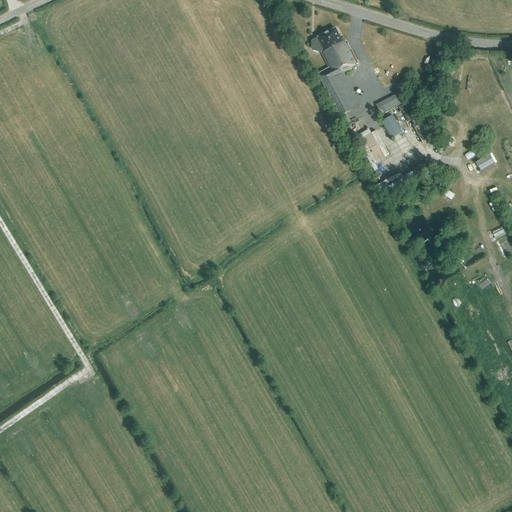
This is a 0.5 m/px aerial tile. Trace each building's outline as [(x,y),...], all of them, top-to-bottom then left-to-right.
[(343,43),(335,28),(312,41),(312,50),(320,53),(321,53),(330,69),(318,76),(340,117),(360,107),(354,95),(353,96),(352,93),(345,96),(335,78),(350,70),(350,69),(358,64),(346,42),(343,43)] [(400,93),(379,105),(384,113),(405,102),(400,93)] [(406,110),(402,112),(408,122),(412,120),(406,110)] [(402,133),(392,115),(382,122),(392,139),(402,133)] [(388,154),(376,130),(371,132),(369,129),(360,133),(374,161),(388,154)] [(468,159),(478,152),(475,148),(465,154),(468,159)] [(479,170),(494,163),(490,154),(475,160),(479,170)] [(379,189),(403,177),(401,172),(377,184),(379,189)] [(452,199),(455,194),(445,188),(442,193),(452,199)]
